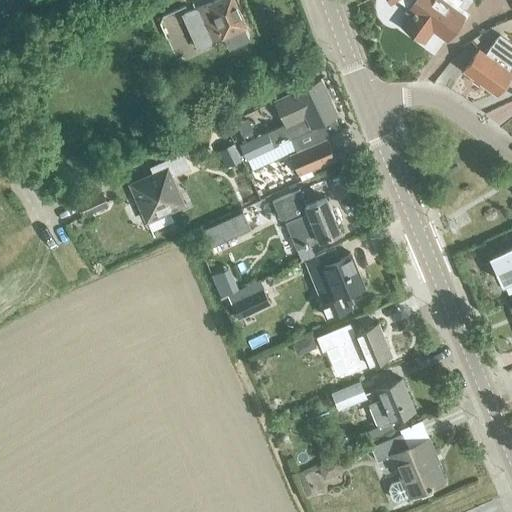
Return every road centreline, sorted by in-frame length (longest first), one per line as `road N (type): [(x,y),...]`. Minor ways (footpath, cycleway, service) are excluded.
road 1 (tertiary): [(511,455),(365,104)]
road 2 (residential): [(365,104),(422,98),(461,115),(511,155)]
